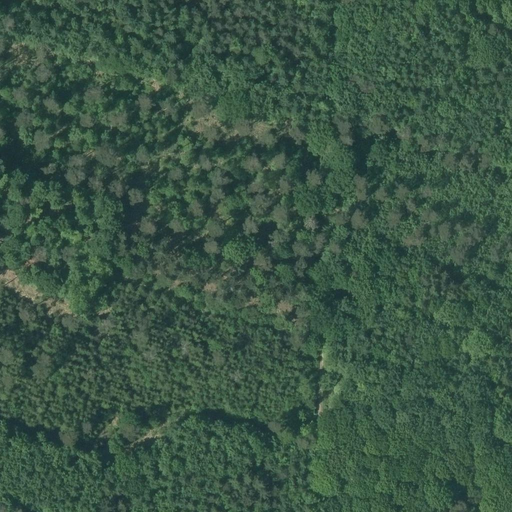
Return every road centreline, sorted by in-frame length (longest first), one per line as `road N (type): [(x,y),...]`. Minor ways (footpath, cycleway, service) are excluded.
road 1 (track): [(332,0),(315,511)]
road 2 (track): [(327,298),(511,345)]
